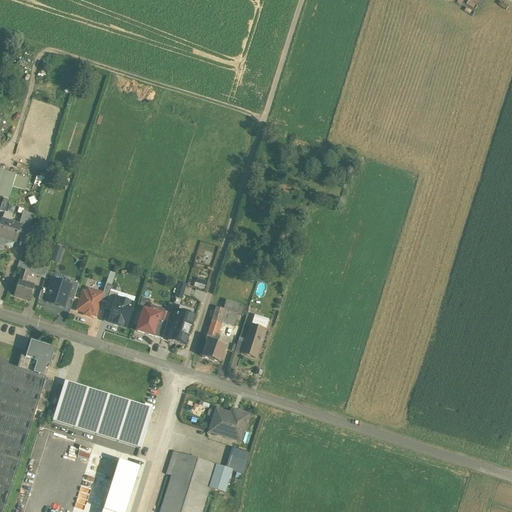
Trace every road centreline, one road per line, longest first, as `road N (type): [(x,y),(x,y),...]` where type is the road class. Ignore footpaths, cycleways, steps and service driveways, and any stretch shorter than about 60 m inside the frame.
road 1 (unclassified): [(0,312),(511,478)]
road 2 (track): [(301,0),(183,373)]
road 3 (track): [(26,44),(262,120)]
